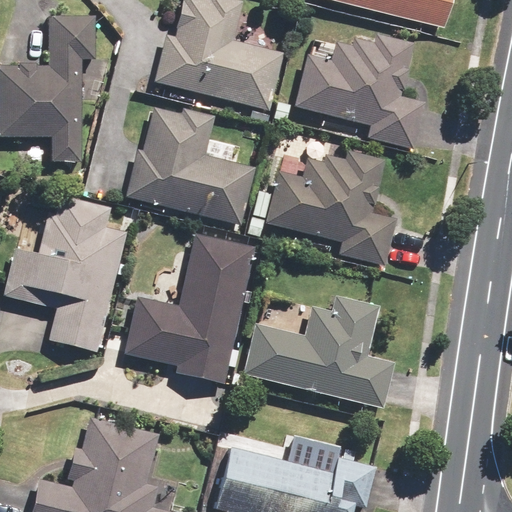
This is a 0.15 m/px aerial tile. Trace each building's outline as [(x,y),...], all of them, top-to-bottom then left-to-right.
[(267,110),(281,53),(229,40),(239,2),(229,0),(182,0),(174,37),(163,35),(152,81),(267,110)] [(329,0),(441,28),(447,0),(329,0)] [(45,67),(0,65),(0,135),(50,137),(49,160),(78,161),(79,59),(92,59),(93,18),(46,17),(45,67)] [(423,103),(400,98),(413,44),(375,34),(373,44),(352,39),(350,47),(334,43),(329,61),(306,56),(293,107),(368,125),(364,139),(412,151),(423,103)] [(135,150),(124,195),(240,224),(254,168),(202,155),(212,116),(180,108),(179,114),(151,107),(140,151),(135,150)] [(395,220),(370,214),(384,160),(345,151),(343,160),(323,155),(320,163),(305,159),(300,178),(276,172),(263,223),(342,242),(338,256),(384,267),(395,220)] [(95,351),(124,231),(104,226),(108,209),(49,196),(36,253),(14,248),(2,296),(55,308),(47,340),(95,351)] [(222,384),(252,248),(192,235),(177,305),(134,295),(122,355),(175,366),(173,373),(222,384)] [(254,324),(242,374),(381,408),(392,363),(365,356),(377,307),(334,297),(330,313),(310,308),(303,336),(254,324)] [(36,480),(27,511),(167,511),(150,508),(155,486),(145,484),(157,434),(87,417),(79,448),(74,447),(64,487),(36,480)] [(330,472),(228,447),(212,509),(225,511),(349,511),(351,506),(363,509),(374,467),(334,457),(330,472)]
